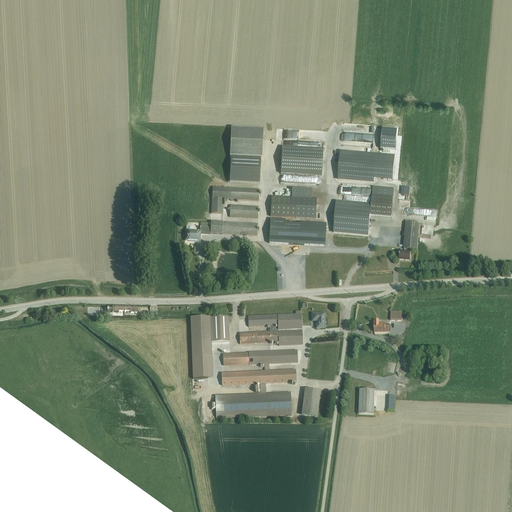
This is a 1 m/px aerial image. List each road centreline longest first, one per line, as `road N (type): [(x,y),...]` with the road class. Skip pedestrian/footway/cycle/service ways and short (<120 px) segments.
road 1 (residential): [(301,293),(0,311)]
road 2 (unknown): [(273,129),(264,238),(210,242),(200,301)]
road 3 (unclassified): [(320,511),(348,302)]
